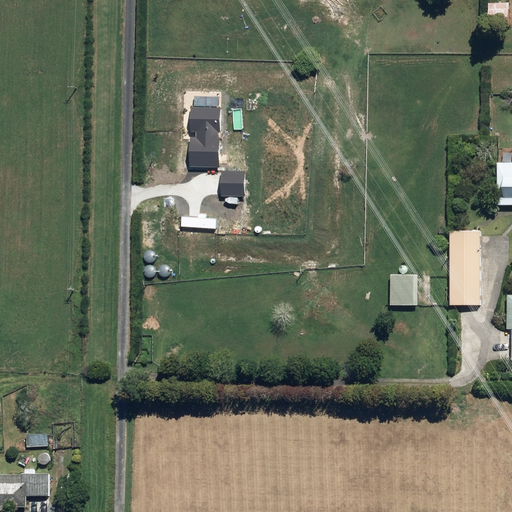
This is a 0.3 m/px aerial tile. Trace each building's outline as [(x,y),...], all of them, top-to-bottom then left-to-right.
[(489,23),(510,23),(510,5),(489,5),(489,23)] [(499,205),(511,204),(511,162),(499,162),(499,205)] [(452,305),(481,305),(481,230),(452,230),(452,305)] [(392,305),(419,305),(419,274),(392,274),(392,305)] [(48,433),(27,434),(28,447),(49,446),(48,433)] [(0,511),(3,511),(3,506),(28,506),(28,495),(49,495),(49,474),(0,474),(0,511)] [(67,486),(75,486),(76,475),(67,475),(67,486)]
